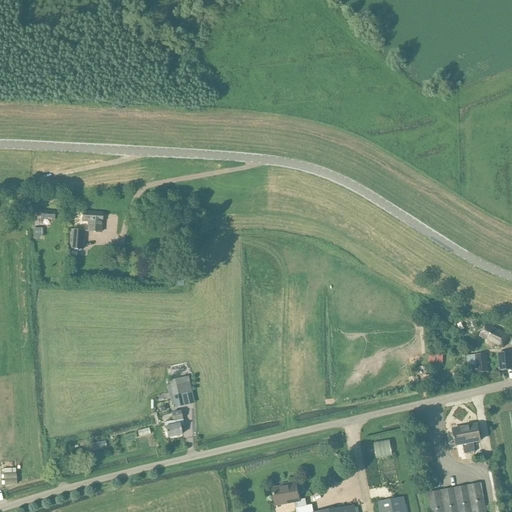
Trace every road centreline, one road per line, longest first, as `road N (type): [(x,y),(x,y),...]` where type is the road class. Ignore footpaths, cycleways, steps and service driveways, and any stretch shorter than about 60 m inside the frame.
road 1 (tertiary): [(511,277),(324,172),(238,157),(0,147)]
road 2 (unclassified): [(0,509),(128,471),(511,384)]
